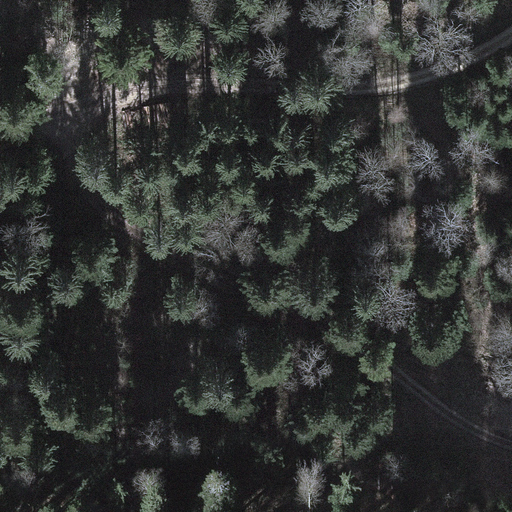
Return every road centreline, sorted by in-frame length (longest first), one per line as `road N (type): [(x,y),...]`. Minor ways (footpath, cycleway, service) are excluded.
road 1 (track): [(62,107),(80,176),(116,218),(363,340),(430,394),(511,434)]
road 2 (track): [(62,107),(179,88),(367,87),(455,65),(511,35)]
